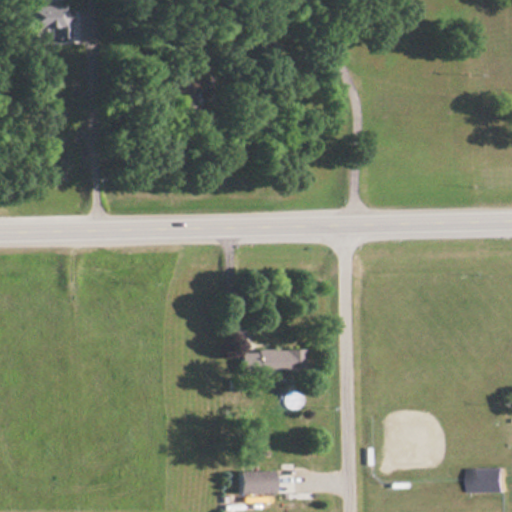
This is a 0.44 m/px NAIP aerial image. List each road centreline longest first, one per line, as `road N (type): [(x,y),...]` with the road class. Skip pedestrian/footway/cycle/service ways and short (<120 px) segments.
road 1 (secondary): [(0,229),(511,218)]
road 2 (residential): [(348,511),(341,223)]
